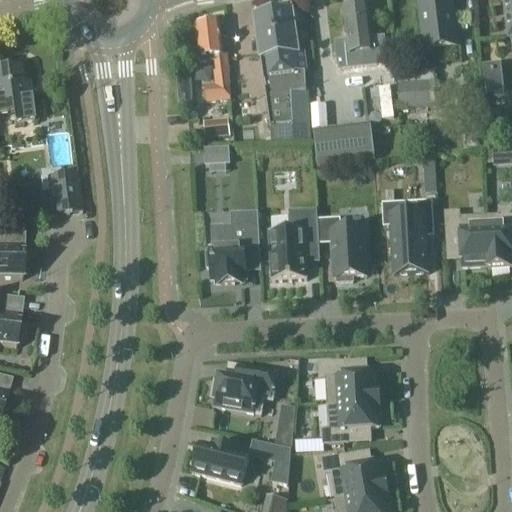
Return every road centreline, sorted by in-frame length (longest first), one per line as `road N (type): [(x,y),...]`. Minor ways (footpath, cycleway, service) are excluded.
road 1 (secondary): [(111,45),(126,330),(75,511)]
road 2 (residential): [(147,511),(187,335),(406,320)]
road 3 (residential): [(5,511),(40,386),(56,241)]
road 4 (residential): [(406,320),(483,317),(492,511)]
road 5 (residential): [(406,320),(434,511)]
